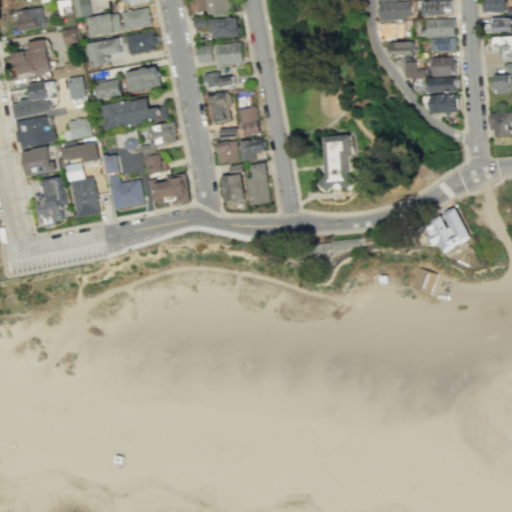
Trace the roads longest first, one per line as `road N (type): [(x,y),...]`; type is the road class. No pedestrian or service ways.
road 1 (residential): [(0,132),(24,251),(166,225),(374,220),(511,163)]
road 2 (residential): [(213,225),(172,0)]
road 3 (residential): [(295,212),(253,0)]
road 4 (residential): [(368,0),(373,47),(421,115),(478,147)]
road 5 (residential): [(484,169),(470,0)]
